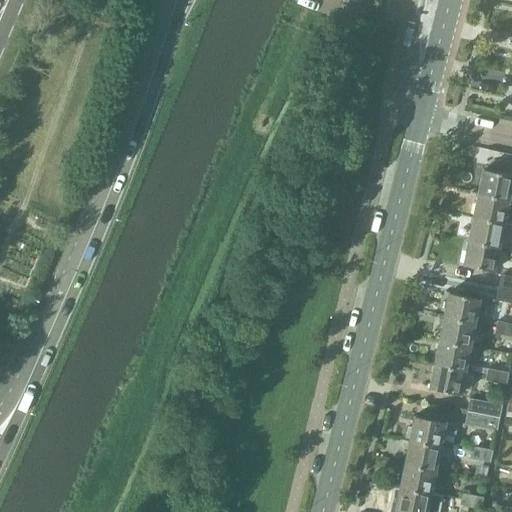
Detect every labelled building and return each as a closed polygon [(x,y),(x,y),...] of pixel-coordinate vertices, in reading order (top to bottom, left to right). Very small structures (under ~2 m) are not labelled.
[(480,194),(510,201),(511,192),(511,163),(500,161),(497,172),(484,170),(480,194)] [(511,200),(510,201),(480,194),(475,218),(506,224),(508,214),(509,215),(511,215),(511,200)] [(470,241),(501,247),(503,236),(511,237),(511,233),(511,225),(506,224),(475,218),(470,241)] [(496,272),(501,247),(470,241),(465,265),(496,272)] [(499,289),(511,291),(511,277),(502,275),(499,289)] [(511,304),(511,291),(499,289),(497,301),(511,304)] [(445,318),(477,324),(481,300),(450,293),(445,318)] [(472,347),(477,324),(445,318),(440,341),(472,347)] [(506,336),(509,324),(498,322),(496,334),(506,336)] [(472,347),(440,341),(436,365),(467,371),(472,347)] [(467,371),(436,365),(431,388),(463,395),(467,371)] [(497,383),(500,370),(490,368),(487,381),(497,383)] [(500,370),(497,383),(507,385),(510,372),(500,370)] [(501,418),(503,405),(471,399),(468,412),(501,418)] [(499,431),(501,418),(468,412),(466,425),(499,431)] [(411,441),(443,447),(445,435),(455,437),(457,426),(416,418),(414,428),(409,427),(406,438),(412,439),(411,441)] [(407,465),(438,471),(443,447),(411,441),(407,465)] [(482,461),(484,449),(474,447),(472,459),(482,461)] [(484,449),(482,461),(492,463),(494,451),(484,449)] [(433,494),(438,471),(407,465),(402,488),(433,494)] [(429,511),(433,494),(402,488),(400,496),(394,495),(390,511),(429,511)] [(473,509),(475,496),(464,494),(462,507),(473,509)] [(475,496),(473,509),(482,511),(484,498),(475,496)]
